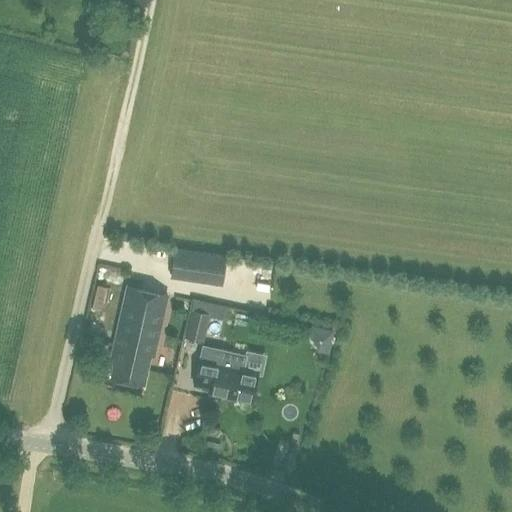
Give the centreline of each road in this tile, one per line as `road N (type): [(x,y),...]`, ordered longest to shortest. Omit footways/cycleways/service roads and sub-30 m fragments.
road 1 (unclassified): [(150,0),(48,446)]
road 2 (tertiary): [(48,446),(245,484),(318,511)]
